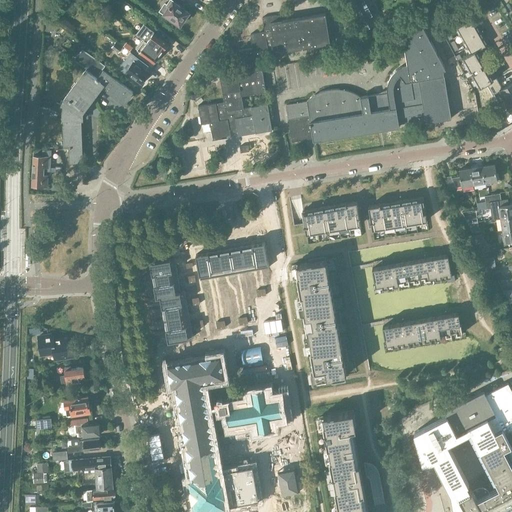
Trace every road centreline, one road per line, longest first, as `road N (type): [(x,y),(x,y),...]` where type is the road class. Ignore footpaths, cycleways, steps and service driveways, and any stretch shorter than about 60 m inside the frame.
road 1 (residential): [(103,205),(510,142)]
road 2 (unknown): [(131,469),(149,463),(162,432),(150,277),(161,267),(230,254)]
road 3 (residential): [(103,205),(107,183),(234,0)]
road 4 (residential): [(137,511),(100,284)]
